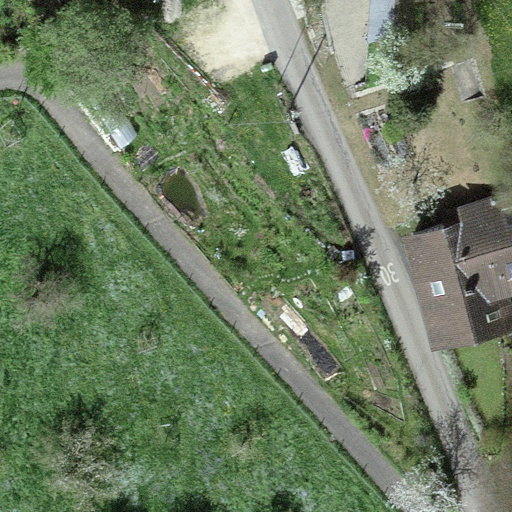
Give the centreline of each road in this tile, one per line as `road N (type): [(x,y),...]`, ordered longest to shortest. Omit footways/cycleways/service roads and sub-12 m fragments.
road 1 (unclassified): [(429,511),(170,237),(60,100),(32,79),(0,77)]
road 2 (tertiary): [(274,0),(479,511)]
